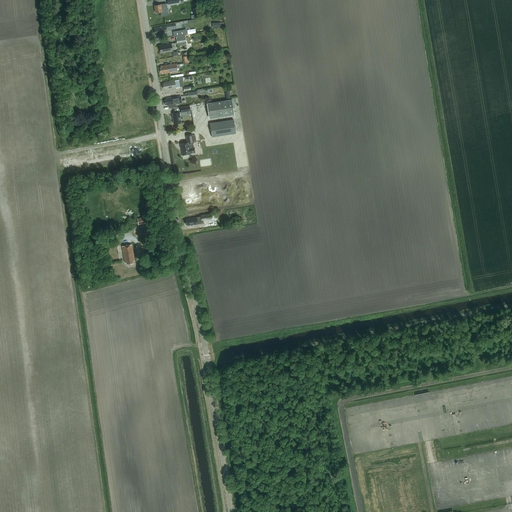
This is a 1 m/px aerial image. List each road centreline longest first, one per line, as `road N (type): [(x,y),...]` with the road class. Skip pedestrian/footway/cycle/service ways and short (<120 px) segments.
road 1 (residential): [(206,355),(140,0)]
road 2 (unclassified): [(230,511),(206,355)]
